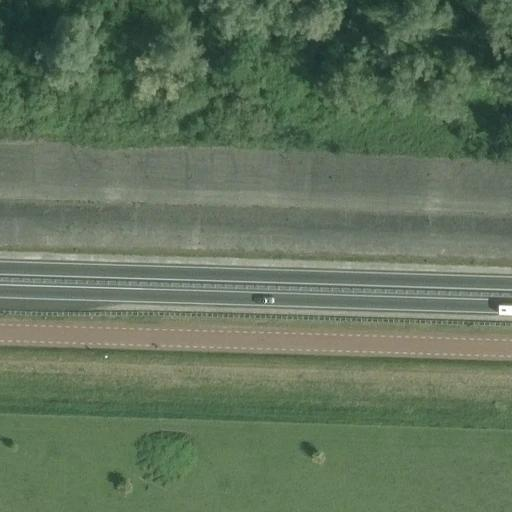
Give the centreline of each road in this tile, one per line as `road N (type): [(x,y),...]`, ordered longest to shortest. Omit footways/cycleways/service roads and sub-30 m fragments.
road 1 (trunk): [(511,287),(0,271)]
road 2 (trunk): [(0,292),(511,308)]
road 3 (tertiary): [(511,348),(0,333)]
